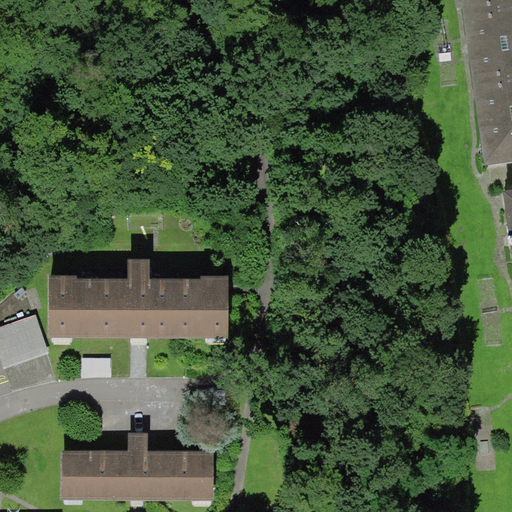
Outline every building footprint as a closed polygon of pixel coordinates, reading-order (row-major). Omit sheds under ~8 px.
[(511,0),(464,0),(466,10),(511,3),(511,0)] [(476,86),(511,81),(511,3),(466,10),(476,86)] [(511,81),(476,86),(487,161),(511,158),(511,81)] [(206,335),(206,328),(227,328),(227,278),(202,278),(202,284),(149,284),(148,260),(129,260),(129,268),(73,268),(73,277),(50,277),(50,334),(104,334),(206,335)] [(46,350),(35,319),(0,331),(0,355),(3,365),(16,361),(46,350)] [(128,455),(63,455),(63,482),(63,489),(81,489),(81,496),(193,497),(193,490),(212,490),(212,456),(146,455),(145,434),(130,434),(128,455)]
